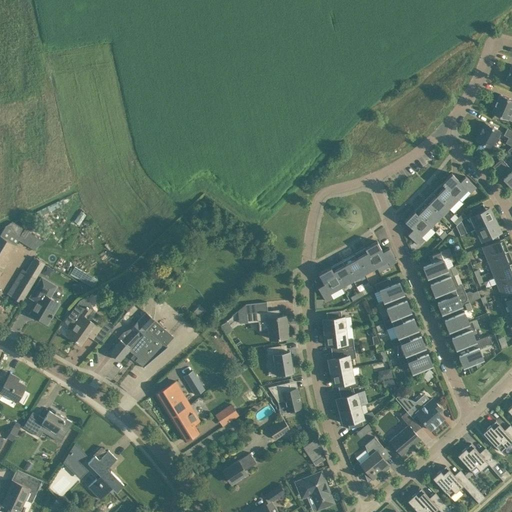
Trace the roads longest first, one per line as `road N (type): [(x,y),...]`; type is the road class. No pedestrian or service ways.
road 1 (residential): [(361,511),(327,424),(305,284),(319,196),(373,178)]
road 2 (tertiary): [(204,511),(132,424),(0,338)]
road 3 (residential): [(470,417),(373,178)]
road 4 (residential): [(0,174),(48,147),(10,0)]
road 5 (residential): [(366,511),(470,417)]
road 6 (residential): [(440,131),(493,39),(511,44)]
